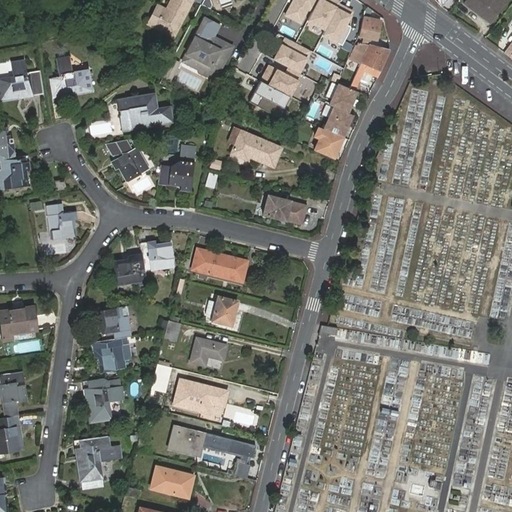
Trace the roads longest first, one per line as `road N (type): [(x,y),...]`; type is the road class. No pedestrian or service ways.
road 1 (residential): [(328,252),(261,511)]
road 2 (residential): [(415,11),(404,60),(354,162),(328,252)]
road 3 (residential): [(328,252),(187,217),(115,221)]
road 4 (residential): [(73,279),(44,490)]
